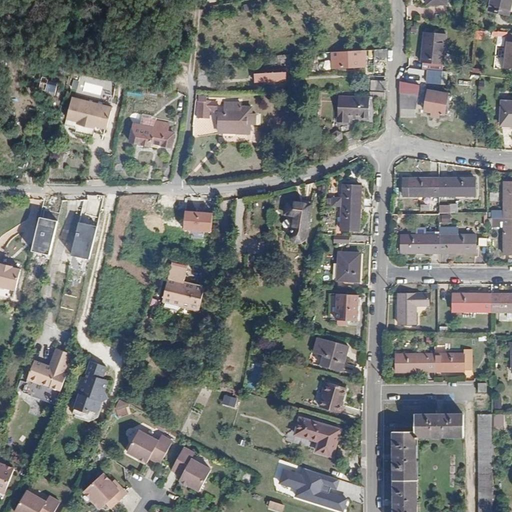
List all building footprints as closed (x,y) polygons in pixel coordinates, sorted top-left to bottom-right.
[(511,0),(497,0),(497,16),(511,16),(511,0)] [(427,33),(426,48),(447,51),(449,35),(427,33)] [(384,54),(384,46),(372,47),(372,55),(384,54)] [(363,63),(361,48),(327,51),(329,66),(363,63)] [(447,51),(426,48),(424,63),(432,64),(432,71),(434,71),(442,72),(445,72),(447,51)] [(295,54),(271,55),(271,62),(295,60),(295,54)] [(266,72),(253,72),(253,80),(286,79),(286,71),(278,71),(277,68),(266,68),(266,72)] [(46,76),(47,72),(43,71),(40,84),(57,89),(59,80),(46,76)] [(442,72),(434,71),(434,81),(441,81),(442,72)] [(383,88),(383,78),(371,78),(371,89),(383,88)] [(71,87),(77,89),(79,81),(73,79),(71,87)] [(416,84),(408,83),(407,94),(416,94),(416,84)] [(451,94),(431,90),(428,111),(448,114),(451,94)] [(114,105),(107,103),(94,100),(73,94),(68,115),(82,118),(81,121),(88,123),(95,125),(96,122),(101,124),(108,125),(114,105)] [(375,97),(336,96),(336,114),(338,114),(337,122),(349,123),(350,117),(374,118),(375,97)] [(217,99),(197,99),(197,116),(208,116),(208,107),(216,107),(217,99)] [(236,128),(236,133),(250,133),(250,123),(256,123),(256,112),(252,112),(252,105),(241,105),(241,100),(223,100),(223,114),(218,114),(218,128),(236,128)] [(502,126),(511,126),(511,102),(503,102),(502,126)] [(140,122),(141,114),(132,114),(131,121),(140,122)] [(159,131),(139,126),(135,143),(155,148),(156,144),(177,148),(181,134),(173,132),(175,125),(161,122),(159,131)] [(167,176),(174,178),(177,165),(170,163),(167,176)] [(439,196),(439,178),(411,179),(411,196),(439,196)] [(476,178),(439,178),(439,196),(477,196),(476,178)] [(344,203),(343,227),(360,227),(363,183),(345,182),(344,197),(337,196),(337,203),(344,203)] [(314,202),(290,198),(288,210),(298,212),(296,228),(294,228),(294,232),(295,234),(298,238),(300,238),(304,238),(307,236),(310,234),(314,202)] [(450,212),(458,212),(457,204),(440,204),(441,222),(450,222),(450,212)] [(215,212),(187,210),(186,230),(213,232),(215,212)] [(97,226),(80,222),(73,255),(90,258),(97,226)] [(351,232),(336,232),(336,239),(351,240),(351,232)] [(403,253),(440,253),(439,235),(403,236),(403,253)] [(439,235),(440,253),(476,253),(476,235),(439,235)] [(362,251),(341,250),(340,279),(361,280),(362,251)] [(0,287),(15,291),(20,270),(12,268),(12,267),(1,264),(1,265),(0,265),(0,287)] [(169,301),(205,310),(210,287),(190,282),(193,267),(178,264),(169,301)] [(361,294),(340,293),(339,319),(360,319),(361,294)] [(431,306),(430,294),(400,294),(400,323),(417,324),(417,306),(431,306)] [(493,312),(493,294),(454,294),(454,312),(493,312)] [(511,294),(493,294),(493,312),(511,311),(511,294)] [(205,313),(205,310),(169,301),(167,309),(185,313),(186,308),(205,313)] [(351,344),(321,338),(318,354),(328,356),(327,365),(346,370),(351,344)] [(62,346),(56,359),(62,361),(60,366),(55,364),(40,358),(28,390),(60,403),(79,351),(62,346)] [(396,372),(435,371),(435,354),(396,355),(396,372)] [(435,354),(435,371),(463,371),(463,354),(435,354)] [(104,399),(108,398),(112,396),(108,389),(112,378),(106,376),(110,364),(95,359),(87,381),(84,379),(80,390),(84,392),(77,410),(79,411),(86,414),(92,410),(93,407),(101,410),(104,399)] [(348,385),(325,380),(322,391),(325,392),(322,401),(343,406),(348,385)] [(102,415),(108,398),(104,399),(101,410),(93,407),(92,410),(86,414),(79,411),(78,414),(92,419),(102,415)] [(503,398),(494,398),(494,408),(502,408),(503,398)] [(129,415),(128,400),(117,401),(118,416),(129,415)] [(507,413),(497,413),(497,425),(507,425),(507,413)] [(465,436),(465,415),(418,416),(418,431),(396,432),(396,511),(418,511),(418,436),(465,436)] [(480,415),(481,441),(495,440),(494,425),(494,415),(480,415)] [(342,426),(303,417),(299,434),(323,439),(321,449),(336,453),(342,426)] [(168,443),(164,441),(144,430),(132,452),(152,462),(155,458),(157,453),(161,455),(159,460),(165,464),(177,441),(171,438),(168,443)] [(495,511),(495,462),(495,440),(481,441),(481,511),(495,511)] [(192,456),(195,451),(189,447),(176,470),(183,474),(186,468),(190,471),(187,476),(185,480),(204,491),(216,470),(196,459),(192,456)] [(0,456),(0,488),(10,492),(19,467),(8,463),(8,459),(0,456)] [(294,498),(345,511),(348,497),(335,494),(340,477),(283,464),(279,484),(296,488),(294,498)] [(105,508),(111,502),(117,498),(122,503),(132,494),(119,480),(117,482),(109,473),(89,490),(105,508)] [(21,511),(43,511),(44,511),(58,511),(64,501),(58,497),(54,503),(51,500),(31,489),(19,510),(21,511)] [(117,498),(111,502),(116,508),(122,503),(117,498)] [(270,500),(267,509),(277,511),(282,511),(284,504),(270,500)]
